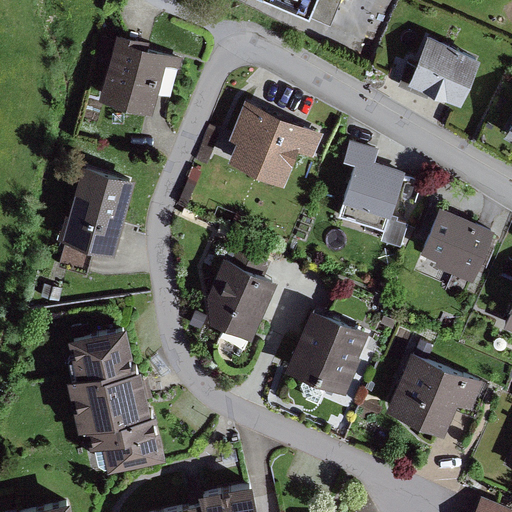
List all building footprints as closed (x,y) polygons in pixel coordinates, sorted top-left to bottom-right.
[(286,0),(329,19),(337,0),(286,0)] [(143,36),(118,29),(98,94),(153,110),(168,60),(180,64),(183,53),(142,41),(143,36)] [(478,53),(428,31),(415,61),(407,57),(398,76),(427,89),(431,79),(460,92),(478,53)] [(324,129),(246,95),(231,130),(237,133),(229,152),(285,176),(297,147),(313,154),(324,129)] [(209,122),(196,157),(207,161),(220,127),(209,122)] [(355,157),(337,212),(386,228),(405,168),(374,158),(378,146),(350,137),(344,154),(355,157)] [(147,176),(88,160),(69,231),(128,247),(147,176)] [(196,179),(188,176),(179,201),(187,204),(196,179)] [(494,227),(440,203),(422,244),(438,251),(435,259),(473,276),(494,227)] [(233,254),(224,250),(207,289),(210,313),(252,331),(277,273),(257,265),(262,252),(239,242),(233,254)] [(373,328),(311,301),(284,363),(304,372),(301,381),(307,395),(319,400),(326,382),(346,391),(373,328)] [(511,301),(503,322),(511,325),(511,301)] [(395,318),(384,313),(381,321),(392,325),(395,318)] [(144,323),(92,332),(98,368),(84,371),(93,426),(116,422),(123,463),(183,452),(175,412),(166,414),(157,360),(151,361),(144,323)] [(420,337),(417,345),(430,351),(433,342),(420,337)] [(484,375),(411,345),(387,402),(444,426),(456,396),(473,403),(484,375)] [(256,511),(260,505),(253,472),(199,484),(201,489),(195,490),(187,492),(188,496),(136,508),(136,511),(256,511)] [(511,511),(511,504),(482,492),(473,511),(511,511)] [(87,511),(84,497),(31,509),(31,511),(87,511)]
